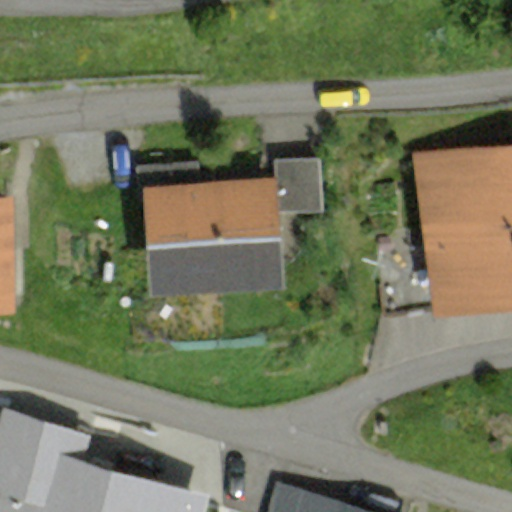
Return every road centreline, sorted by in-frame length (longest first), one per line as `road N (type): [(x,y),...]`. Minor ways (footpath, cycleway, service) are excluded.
road 1 (residential): [(0,126),(89,110),(511,73)]
road 2 (residential): [(511,346),(383,373),(255,424)]
road 3 (residential): [(511,502),(255,424)]
road 4 (residential): [(255,424),(0,358)]
